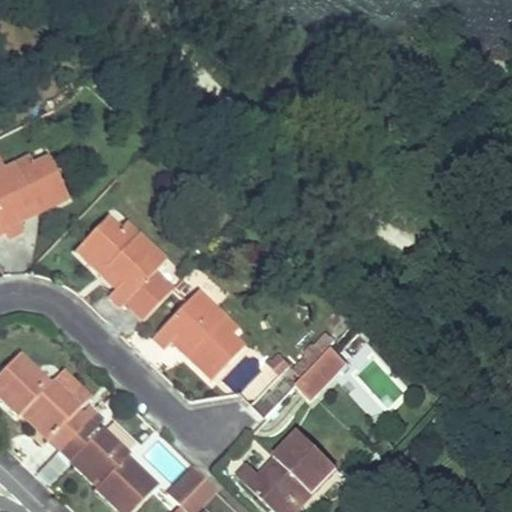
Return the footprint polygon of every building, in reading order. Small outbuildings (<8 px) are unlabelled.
[(68,201),(48,160),(33,168),(29,161),(3,174),(0,166),(0,188),(1,191),(0,192),(0,226),(5,236),(7,242),(22,234),(18,225),(13,215),(32,206),(37,216),(68,201)] [(37,216),(32,206),(13,215),(18,225),(37,216)] [(154,253),(125,224),(119,230),(108,219),(76,251),(101,276),(109,268),(123,283),(115,290),(108,297),(121,310),(126,304),(143,322),(171,293),(154,276),(142,264),(154,253)] [(165,265),(154,253),(142,264),(154,276),(165,265)] [(123,283),(109,268),(101,276),(115,290),(123,283)] [(208,305),(197,294),(186,306),(197,316),(208,305)] [(236,333),(208,305),(197,316),(186,306),(152,341),(164,352),(172,345),(179,337),(193,351),(186,359),(211,383),(243,351),(230,338),(236,333)] [(179,337),(172,345),(186,359),(193,351),(179,337)] [(325,337),(313,349),(310,346),(301,355),(304,359),(290,373),(299,382),(334,346),(325,337)] [(331,353),(295,389),(312,406),(348,369),(331,353)] [(57,451),(87,421),(81,415),(77,411),(87,400),(60,373),(47,386),(17,357),(0,373),(0,401),(19,419),(21,417),(28,409),(55,435),(48,442),(57,451)] [(286,370),(276,358),(269,364),(279,376),(286,370)] [(94,414),(87,408),(81,415),(87,421),(94,414)] [(55,435),(28,409),(21,417),(34,429),(29,434),(43,448),(48,442),(55,435)] [(101,421),(94,414),(87,421),(98,432),(100,430),(96,426),(101,421)] [(87,421),(57,451),(70,464),(76,457),(102,482),(96,489),(94,491),(115,511),(131,511),(154,489),(125,460),(128,457),(100,430),(98,432),(87,421)] [(336,471),(298,435),(274,459),(281,467),(277,471),(274,468),(263,480),(258,475),(248,465),(235,477),(269,511),(288,511),(306,493),(310,498),(336,471)] [(70,464),(57,451),(32,476),(45,488),(70,464)] [(102,482),(76,457),(70,464),(96,489),(102,482)] [(281,467),(274,459),(258,475),(263,480),(274,468),(277,471),(281,467)] [(203,481),(200,484),(188,471),(166,494),(179,507),(174,511),(197,511),(216,494),(203,481)] [(296,511),(310,498),(306,493),(288,511),(296,511)]
